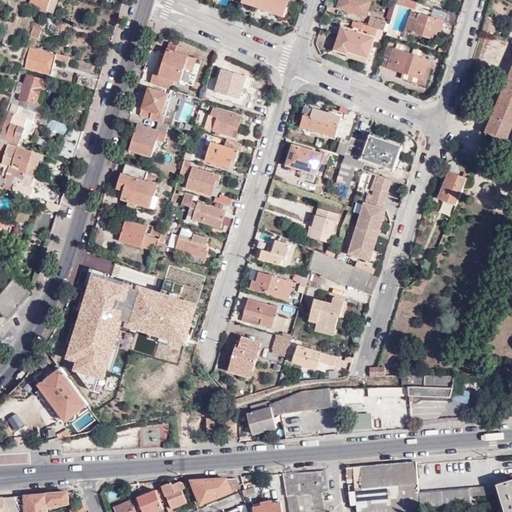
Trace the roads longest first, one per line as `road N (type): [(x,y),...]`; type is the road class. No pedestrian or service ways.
road 1 (tertiary): [(511,434),(85,470)]
road 2 (primary): [(2,372),(50,297),(146,0)]
road 3 (residential): [(296,63),(203,370)]
road 4 (residential): [(438,125),(362,371)]
road 5 (residential): [(296,63),(149,0)]
road 6 (residential): [(438,125),(296,63)]
road 7 (residential): [(477,0),(438,125)]
